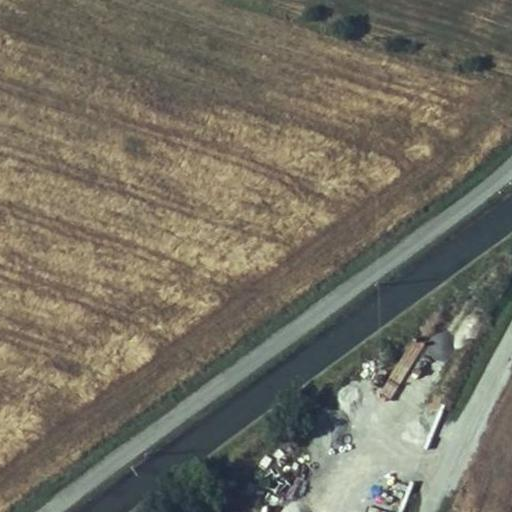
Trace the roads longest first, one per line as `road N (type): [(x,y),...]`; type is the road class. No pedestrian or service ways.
road 1 (unclassified): [(511,161),(37,511)]
road 2 (unclassified): [(511,325),(430,511)]
